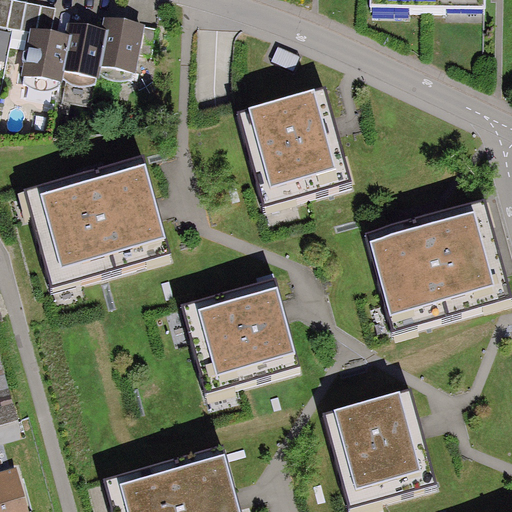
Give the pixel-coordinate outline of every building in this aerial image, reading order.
[(51,36),(56,9),(10,0),(0,0),(0,26),(31,32),(51,36)] [(372,0),(372,12),(485,15),(485,0),(372,0)] [(109,35),(101,71),(136,78),(140,56),(152,58),(157,32),(106,21),(103,34),(109,35)] [(71,40),(64,76),(99,83),(101,71),(109,35),(103,34),(71,27),(68,39),(71,40)] [(31,32),(21,81),(61,89),(64,76),(71,40),(68,39),(51,36),(31,32)] [(312,97),(248,117),(273,200),(338,180),(312,97)] [(145,175),(44,203),(64,276),(166,248),(145,175)] [(473,225),(371,250),(390,324),(492,299),(473,225)] [(275,301),(200,321),(217,384),(292,364),(275,301)] [(0,424),(16,419),(0,362),(0,424)] [(401,401),(336,419),(358,496),(423,478),(401,401)] [(234,511),(221,467),(122,496),(126,511),(234,511)] [(0,474),(0,511),(28,511),(17,470),(0,474)]
